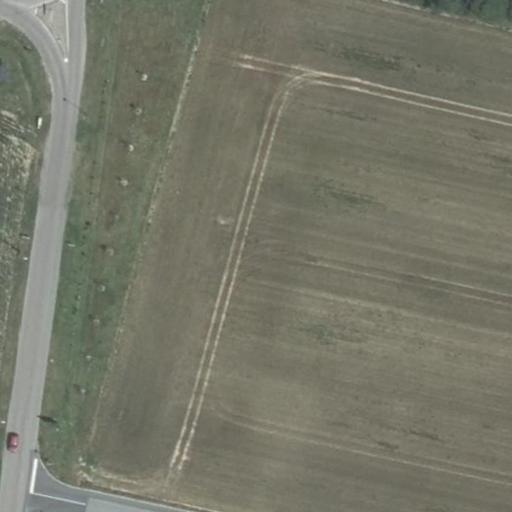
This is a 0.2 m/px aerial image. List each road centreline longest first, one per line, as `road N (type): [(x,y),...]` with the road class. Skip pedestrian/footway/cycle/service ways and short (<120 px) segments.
road 1 (tertiary): [(66,73),(16,481)]
road 2 (unclassified): [(135,511),(16,481)]
